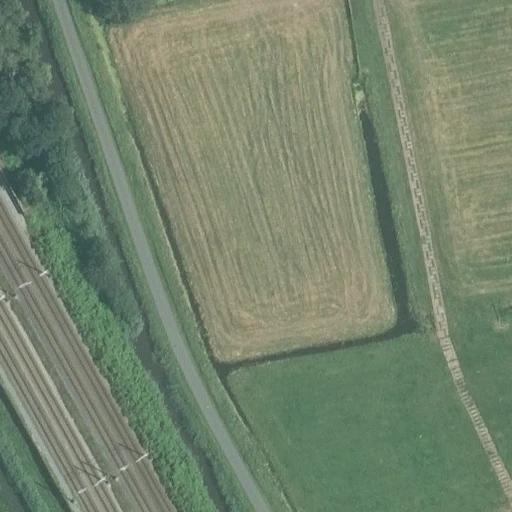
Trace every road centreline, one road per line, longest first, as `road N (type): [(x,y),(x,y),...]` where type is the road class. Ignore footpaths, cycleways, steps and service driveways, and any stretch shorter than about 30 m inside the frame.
road 1 (unclassified): [(58,0),(175,339),(263,511)]
road 2 (track): [(511,495),(451,363),(380,0)]
